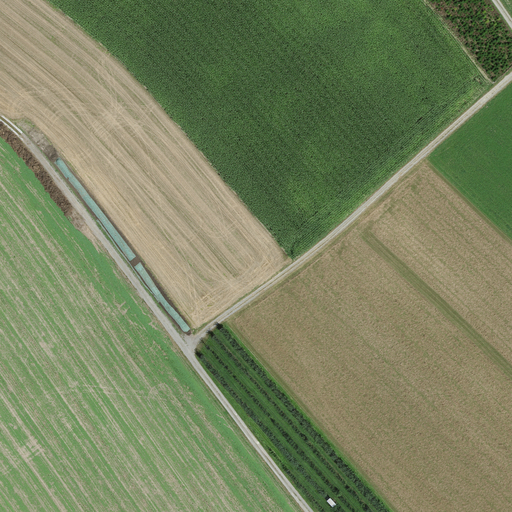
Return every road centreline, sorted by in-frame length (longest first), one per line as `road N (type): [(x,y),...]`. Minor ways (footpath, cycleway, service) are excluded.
road 1 (track): [(318,511),(0,117)]
road 2 (track): [(186,347),(211,320),(338,232),(511,71)]
